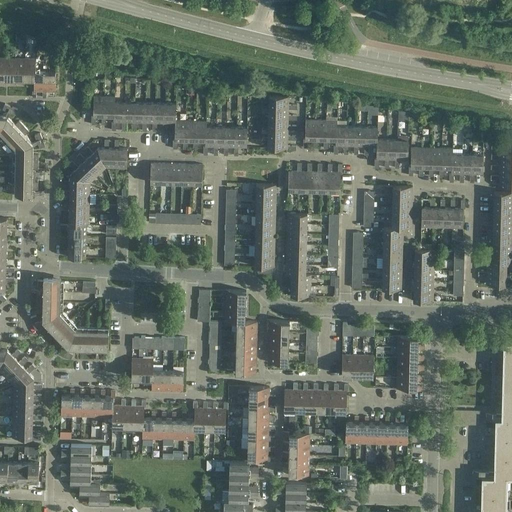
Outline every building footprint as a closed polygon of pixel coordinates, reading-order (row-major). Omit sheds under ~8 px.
[(14,78),(15,57),(4,57),(4,77),(2,77),(1,83),(6,84),(6,77),(12,78),(14,78)] [(24,78),(25,58),(15,57),(14,78),(12,78),(12,84),(16,84),(16,78),(22,78),(24,78)] [(35,70),(35,58),(25,58),(24,78),(22,78),(22,84),(26,84),(26,78),(34,78),(35,70)] [(45,70),(35,70),(34,78),(33,90),(32,90),(32,96),(36,96),(36,90),(42,90),(44,90),(45,70)] [(44,90),(42,90),(42,96),(46,97),(46,90),(55,90),(55,70),(45,70),(44,90)] [(103,115),(104,95),(93,95),(93,115),(91,115),(91,119),(91,123),(95,123),(95,115),(101,115),(103,115)] [(114,101),(115,96),(104,95),(103,115),(101,115),(101,124),(105,124),(106,115),(113,115),(114,115),(114,101)] [(288,106),(288,108),(296,108),(296,104),(288,104),(288,95),(268,95),(268,106),(288,106)] [(124,101),(114,101),(114,115),(113,115),(113,120),(111,120),(111,129),(115,129),(116,121),(122,121),(124,121),(124,101)] [(134,121),(135,102),(124,101),(124,121),(122,121),(121,129),(126,130),(126,121),(132,121),(134,121)] [(144,121),(145,102),(135,102),(134,121),(132,121),(132,130),(136,130),(136,121),(142,121),(144,121)] [(154,122),(155,102),(145,102),(144,121),(142,121),(142,130),(146,130),(146,122),(152,122),(154,122)] [(165,122),(165,102),(155,102),(154,122),(152,122),(152,130),(156,130),(156,122),(162,122),(165,122)] [(175,119),(176,103),(165,102),(165,122),(162,122),(162,130),(166,131),(167,122),(175,122),(175,119)] [(288,114),(288,108),(288,106),(268,106),(268,116),(288,116),(288,118),(296,119),(296,114),(288,114)] [(15,123),(13,121),(7,115),(5,118),(0,129),(0,136),(5,142),(24,125),(19,120),(15,123)] [(287,124),(288,118),(288,116),(268,116),(268,126),(287,126),(287,129),(296,129),(296,125),(287,124)] [(315,138),(316,119),(305,118),(304,138),(303,138),(303,147),(307,147),(307,138),(313,138),(315,138)] [(185,120),(175,119),(175,122),(174,139),(172,139),(172,148),(177,148),(177,139),(183,139),(185,139),(185,120)] [(325,139),(326,119),(316,119),(315,138),(313,138),(313,147),(317,147),(317,138),(323,139),(325,139)] [(336,125),(336,119),(326,119),(325,139),(323,139),(323,147),(327,147),(327,139),(335,139),(336,139),(336,125)] [(195,140),(195,120),(185,120),(185,139),(183,139),(182,148),(187,148),(187,139),(193,139),(195,140)] [(206,126),(206,120),(195,120),(195,140),(193,139),(193,148),(197,148),(197,140),(205,140),(206,126)] [(12,150),(30,143),(33,142),(25,134),(29,130),(24,125),(5,142),(12,150)] [(346,125),(336,125),(336,139),(335,139),(335,144),(333,144),(333,153),(337,153),(338,144),(343,145),(346,145),(346,125)] [(356,145),(356,125),(346,125),(346,145),(343,145),(343,153),(348,153),(348,145),(354,145),(356,145)] [(366,145),(367,125),(356,125),(356,145),(354,145),(353,153),(358,153),(358,145),(364,145),(366,145)] [(377,138),(377,126),(367,125),(366,145),(364,145),(364,154),(368,154),(368,145),(376,145),(377,138)] [(216,126),(206,126),(205,140),(205,145),(203,145),(203,154),(207,154),(207,145),(213,145),(215,145),(216,126)] [(225,146),(226,126),(216,126),(215,145),(213,145),(213,154),(217,154),(217,145),(223,146),(225,146)] [(236,146),(236,126),(226,126),(225,146),(223,146),(223,154),(227,154),(228,146),(234,146),(236,146)] [(236,146),(234,146),(233,154),(238,155),(238,146),(246,146),(247,127),(236,126),(236,146)] [(287,134),(287,129),(287,126),(268,126),(267,136),(287,137),(287,139),(296,139),(296,135),(287,134)] [(287,145),(287,139),(287,137),(267,136),(267,147),(287,147),(287,149),(295,149),(295,145),(287,145)] [(106,147),(108,147),(108,138),(104,138),(104,147),(97,147),(93,151),(91,153),(105,167),(106,167),(106,147)] [(387,139),(377,138),(376,145),(376,158),(374,158),(374,166),(378,166),(378,158),(384,158),(386,158),(387,139)] [(116,147),(118,147),(119,139),(114,139),(114,147),(108,147),(106,147),(106,167),(116,167),(116,147)] [(397,158),(397,139),(387,139),(386,158),(384,158),(384,167),(388,167),(389,158),(394,158),(397,158)] [(397,158),(394,158),(394,167),(399,167),(399,158),(407,159),(408,139),(397,139),(397,158)] [(38,161),(38,154),(33,154),(33,151),(33,142),(30,143),(12,150),(12,160),(38,161)] [(499,156),(511,156),(511,145),(500,145),(500,144),(491,143),(491,148),(499,148),(499,154),(499,156)] [(91,153),(93,151),(87,145),(84,148),(90,154),(85,158),(84,160),(97,174),(105,167),(91,153)] [(421,166),(421,146),(410,146),(410,166),(408,166),(408,174),(412,174),(413,166),(418,166),(421,166)] [(431,166),(431,147),(421,146),(421,166),(418,166),(418,175),(423,175),(423,166),(429,166),(431,166)] [(127,147),(118,147),(116,147),(116,167),(127,167),(127,147)] [(441,167),(442,147),(431,147),(431,166),(429,166),(428,175),(433,175),(433,166),(439,167),(441,167)] [(452,153),(452,147),(442,147),(441,167),(439,167),(439,175),(443,175),(443,167),(451,167),(452,153)] [(84,160),(85,158),(79,152),(76,155),(82,162),(78,166),(76,167),(90,181),(97,174),(84,160)] [(462,153),(452,153),(451,167),(451,172),(449,172),(449,181),(453,181),(453,172),(459,172),(461,173),(462,153)] [(471,173),(472,153),(462,153),(461,173),(459,172),(459,181),(463,181),(463,173),(469,173),(471,173)] [(471,173),(469,173),(469,181),(473,181),(474,173),(482,173),(483,154),(472,153),(471,173)] [(511,156),(499,156),(499,154),(491,154),(491,158),(499,158),(499,164),(499,166),(511,166),(511,156)] [(76,167),(78,166),(72,159),(69,162),(75,169),(70,173),(70,180),(70,182),(89,182),(90,181),(76,167)] [(38,168),(38,161),(12,160),(12,171),(32,171),(32,168),(38,168)] [(161,182),(161,162),(150,162),(150,182),(161,182)] [(171,182),(171,163),(161,162),(161,182),(171,182)] [(299,170),(301,170),(301,162),(297,162),(297,170),(288,170),(288,190),(298,190),(299,170)] [(309,171),(311,171),(311,162),(307,162),(307,171),(301,170),(299,170),(298,190),(308,190),(309,171)] [(319,171),(321,171),(322,162),(317,162),(317,171),(311,171),(309,171),(308,190),(319,190),(319,171)] [(181,182),(181,163),(171,163),(171,182),(181,182)] [(191,183),(192,163),(181,163),(181,182),(191,183)] [(192,163),(191,183),(202,183),(202,163),(192,163)] [(329,171),(332,171),(332,163),(327,163),(327,171),(321,171),(319,171),(319,190),(329,191),(329,171)] [(329,171),(329,191),(340,191),(340,172),(342,172),(342,163),(338,163),(337,171),(332,171),(329,171)] [(511,166),(499,166),(499,164),(490,164),(490,168),(499,168),(499,174),(499,176),(511,176),(511,166)] [(32,174),(32,171),(12,171),(12,181),(37,181),(37,174),(32,174)] [(511,176),(499,176),(499,174),(490,174),(490,178),(498,178),(498,187),(511,187),(511,176)] [(70,182),(70,180),(61,179),(61,184),(69,184),(69,190),(69,192),(89,192),(89,182),(70,182)] [(37,189),(37,181),(12,181),(11,191),(32,192),(32,188),(37,189)] [(256,193),(275,194),(276,183),(256,183),(256,193)] [(392,195),(412,196),(412,185),(393,185),(392,195)] [(69,192),(69,190),(61,190),(61,194),(69,194),(69,202),(89,203),(89,192),(69,192)] [(493,202),(511,202),(511,191),(493,191),(493,202)] [(275,204),(275,194),(256,193),(256,204),(275,204)] [(412,206),(412,196),(392,195),(392,206),(412,206)] [(432,206),(434,207),(434,198),(430,198),(430,206),(421,206),(421,226),(431,226),(432,206)] [(442,207),(444,207),(444,198),(440,198),(440,207),(434,207),(432,206),(431,226),(441,226),(442,207)] [(452,207),(454,207),(455,199),(450,198),(450,207),(444,207),(442,207),(441,226),(452,227),(452,207)] [(452,207),(452,227),(462,227),(463,207),(465,207),(465,199),(460,199),(460,207),(454,207),(452,207)] [(88,213),(89,203),(69,202),(69,213),(88,213)] [(511,212),(511,202),(493,202),(493,212),(511,212)] [(275,214),(275,204),(256,204),(255,214),(275,214)] [(411,216),(412,206),(392,206),(392,216),(411,216)] [(287,222),(306,223),(307,212),(287,212),(287,222)] [(511,222),(511,212),(493,212),(493,222),(511,222)] [(88,224),(88,213),(69,213),(69,223),(86,223),(88,224)] [(275,225),(275,214),(255,214),(255,224),(275,225)] [(411,227),(411,216),(392,216),(391,226),(403,226),(403,227),(411,227)] [(306,233),(306,223),(287,222),(286,233),(306,233)] [(511,232),(511,222),(493,222),(492,232),(511,232)] [(86,235),(86,223),(69,223),(68,234),(86,235)] [(116,233),(116,224),(106,224),(106,233),(116,233)] [(274,235),(275,225),(255,224),(255,234),(274,235)] [(391,226),(383,226),(383,236),(403,237),(403,227),(403,226),(391,226)] [(511,243),(511,235),(511,232),(492,232),(492,242),(511,243)] [(306,243),(306,233),(286,233),(286,243),(306,243)] [(85,245),(86,235),(68,234),(68,245),(85,245)] [(274,245),(274,235),(255,234),(254,244),(274,245)] [(115,246),(116,235),(106,235),(105,246),(115,246)] [(402,247),(403,237),(383,236),(383,246),(402,247)] [(511,253),(511,243),(492,242),(492,252),(511,253)] [(305,253),(306,243),(286,243),(286,253),(305,253)] [(274,255),(274,245),(254,244),(254,255),(274,255)] [(85,256),(85,245),(68,245),(68,256),(85,256)] [(115,257),(115,246),(105,246),(105,257),(115,257)] [(402,257),(402,247),(383,246),(382,257),(402,257)] [(414,258),(434,259),(434,248),(414,248),(414,258)] [(453,259),(464,260),(464,249),(454,249),(453,259)] [(511,264),(511,253),(492,252),(492,262),(492,263),(506,263),(511,264)] [(305,264),(305,253),(286,253),(286,263),(305,264)] [(274,266),(274,255),(254,255),(254,265),(258,265),(258,272),(271,272),(272,266),(274,266)] [(402,267),(402,257),(382,257),(382,267),(402,267)] [(5,266),(6,258),(0,258),(0,268),(5,268),(5,271),(14,271),(14,267),(5,266)] [(433,269),(434,259),(414,258),(414,268),(433,269)] [(463,270),(464,260),(453,259),(453,270),(463,270)] [(492,263),(492,262),(486,262),(487,260),(478,260),(478,264),(486,265),(486,271),(486,273),(506,273),(506,263),(492,263)] [(305,274),(305,273),(305,264),(286,263),(285,274),(291,274),(291,273),(305,274)] [(401,278),(402,267),(382,267),(382,277),(401,278)] [(5,276),(5,271),(5,268),(0,268),(0,278),(5,279),(5,281),(13,281),(14,277),(5,276)] [(433,279),(433,269),(414,268),(413,279),(433,279)] [(463,280),(463,270),(453,270),(453,280),(463,280)] [(486,273),(486,271),(478,270),(477,275),(486,275),(486,283),(505,284),(506,273),(486,273)] [(290,284),(310,284),(310,273),(305,273),(305,274),(291,273),(291,274),(290,284)] [(401,288),(401,278),(382,277),(382,288),(401,288)] [(43,290),(63,290),(63,280),(38,279),(38,287),(43,287),(43,290)] [(433,289),(433,279),(413,279),(413,289),(433,289)] [(463,290),(463,280),(453,280),(453,290),(463,290)] [(310,295),(310,284),(290,284),(290,294),(310,295)] [(225,300),(245,300),(246,289),(225,289),(225,300)] [(433,300),(433,289),(413,289),(413,300),(433,300)] [(63,301),(63,290),(43,290),(43,293),(37,293),(37,300),(63,301)] [(42,319),(45,318),(63,311),(62,311),(63,301),(37,300),(37,307),(42,307),(42,319)] [(245,310),(245,300),(225,300),(225,310),(245,310)] [(245,320),(245,310),(225,310),(224,320),(236,321),(236,320),(245,320)] [(45,318),(42,319),(50,327),(46,331),(51,336),(70,319),(63,312),(63,311),(45,318)] [(68,346),(77,326),(70,319),(51,336),(56,341),(60,338),(68,346)] [(269,330),(289,331),(289,320),(269,319),(269,330)] [(245,320),(236,320),(236,321),(236,330),(256,331),(257,320),(245,320)] [(68,346),(76,347),(80,347),(80,352),(87,352),(87,327),(77,326),(68,346)] [(97,347),(98,327),(87,327),(87,352),(94,352),(94,347),(97,347)] [(98,327),(97,347),(100,347),(100,353),(108,353),(108,327),(98,327)] [(256,341),(256,331),(236,330),(236,341),(256,341)] [(289,341),(289,331),(269,330),(268,340),(289,341)] [(417,346),(417,348),(424,349),(424,344),(418,344),(418,336),(397,335),(397,346),(417,346)] [(288,351),(289,341),(268,340),(268,351),(288,351)] [(481,475),(480,511),(511,511),(511,340),(503,340),(501,411),(486,410),(485,417),(495,418),(493,469),(472,468),(472,475),(481,475)] [(256,351),(256,341),(236,341),(236,351),(256,351)] [(417,354),(417,348),(417,346),(397,346),(397,356),(417,356),(417,359),(423,359),(424,355),(417,354)] [(0,367),(13,355),(14,357),(21,351),(18,348),(11,354),(7,349),(0,349),(0,348),(0,367)] [(256,362),(256,351),(236,351),(235,361),(256,362)] [(288,362),(288,351),(268,351),(268,361),(288,362)] [(352,374),(352,354),(342,353),(341,374),(352,374)] [(362,374),(362,354),(352,354),(352,374),(362,374)] [(362,354),(362,374),(373,374),(373,354),(362,354)] [(20,363),(22,365),(28,359),(25,355),(18,361),(14,357),(13,355),(0,367),(0,370),(6,376),(20,363)] [(417,365),(417,359),(417,356),(397,356),(397,366),(417,367),(417,369),(423,369),(423,365),(417,365)] [(142,377),(142,357),(131,357),(131,377),(142,377)] [(152,369),(153,369),(153,357),(142,357),(142,377),(151,378),(152,378),(152,369)] [(255,372),(256,362),(235,361),(235,372),(255,372)] [(26,369),(22,365),(20,363),(6,376),(13,384),(27,370),(29,372),(35,366),(32,363),(26,369)] [(417,375),(417,369),(417,367),(397,366),(396,376),(417,377),(417,379),(423,379),(423,375),(417,375)] [(162,369),(153,369),(152,369),(152,378),(151,378),(151,389),(162,390),(162,369)] [(172,390),(173,370),(162,369),(162,390),(172,390)] [(33,377),(29,372),(27,370),(13,384),(13,385),(33,385),(33,388),(41,388),(42,383),(33,383),(33,377)] [(173,370),(172,390),(183,390),(183,370),(173,370)] [(416,385),(417,379),(417,377),(396,376),(396,387),(416,388),(416,389),(423,389),(423,385),(416,385)] [(295,388),(297,388),(297,382),(293,382),(293,388),(284,388),(283,408),(294,408),(295,388)] [(305,389),(307,389),(307,382),(303,382),(303,389),(297,388),(295,388),(294,408),(304,409),(305,389)] [(315,389),(317,389),(317,383),(313,383),(313,389),(307,389),(305,389),(304,409),(315,409),(315,389)] [(325,389),(327,389),(328,383),(323,383),(323,389),(317,389),(315,389),(315,409),(325,409),(325,389)] [(335,389),(338,389),(338,383),(333,383),(333,389),(327,389),(325,389),(325,409),(335,410),(335,389)] [(335,389),(335,410),(346,410),(346,390),(348,390),(348,383),(344,383),(344,390),(338,389),(335,389)] [(33,393),(33,388),(33,385),(13,385),(13,395),(33,396),(33,398),(41,398),(41,394),(33,393)] [(269,396),(269,399),(275,399),(275,394),(269,394),(269,386),(249,385),(249,396),(269,396)] [(72,394),(74,394),(74,388),(70,388),(70,394),(61,394),(61,414),(71,415),(72,394)] [(82,395),(84,395),(84,389),(80,388),(80,395),(74,394),(72,394),(71,415),(81,415),(82,395)] [(92,395),(94,395),(95,389),(90,389),(90,395),(84,395),(82,395),(81,415),(92,415),(92,395)] [(102,395),(105,395),(105,389),(101,389),(100,395),(94,395),(92,395),(92,415),(102,416),(102,395)] [(112,404),(113,404),(113,396),(115,396),(115,390),(111,389),(111,396),(105,395),(102,395),(102,416),(112,416),(112,404)] [(32,404),(33,398),(33,396),(13,395),(13,405),(32,406),(32,408),(41,408),(41,404),(32,404)] [(269,405),(269,399),(269,396),(249,396),(248,406),(269,407),(269,409),(275,409),(275,405),(269,405)] [(123,405),(125,405),(125,398),(121,398),(121,404),(113,404),(112,404),(112,416),(112,425),(122,425),(123,405)] [(133,405),(135,405),(135,399),(131,399),(131,405),(125,405),(123,405),(122,425),(132,425),(133,405)] [(143,417),(144,417),(144,405),(145,405),(146,399),(141,399),(141,405),(135,405),(133,405),(132,425),(142,426),(143,426),(143,417)] [(197,407),(194,407),(194,418),(194,427),(204,427),(205,407),(207,407),(207,401),(203,401),(203,407),(197,407)] [(215,407),(217,407),(217,401),(213,401),(213,407),(207,407),(205,407),(204,427),(214,428),(215,407)] [(215,407),(214,428),(225,428),(226,408),(227,408),(228,401),(223,401),(223,408),(217,407),(215,407)] [(32,414),(32,408),(32,406),(13,405),(12,415),(32,416),(32,418),(41,418),(41,414),(32,414)] [(268,415),(269,409),(269,407),(248,406),(248,416),(268,417),(268,419),(274,419),(275,415),(268,415)] [(153,417),(155,417),(155,411),(151,411),(151,417),(144,417),(143,417),(143,426),(142,426),(142,437),(153,438),(153,417)] [(163,418),(165,418),(166,411),(161,411),(161,417),(155,417),(153,417),(153,438),(163,438),(163,418)] [(173,418),(176,418),(176,412),(172,412),(171,418),(165,418),(163,418),(163,438),(173,438),(173,418)] [(184,418),(186,418),(186,412),(182,412),(182,418),(176,418),(173,418),(173,438),(183,438),(184,418)] [(32,424),(32,418),(32,416),(12,415),(12,426),(32,426),(32,428),(40,429),(40,424),(32,424)] [(356,422),(358,422),(358,416),(354,415),(354,422),(345,421),(345,442),(356,442),(356,422)] [(268,425),(268,419),(268,417),(248,416),(248,426),(268,427),(268,429),(274,429),(274,425),(268,425)] [(366,422),(368,422),(369,416),(364,416),(364,422),(358,422),(356,422),(356,442),(366,442),(366,422)] [(376,422),(379,422),(379,416),(374,416),(374,422),(368,422),(366,422),(366,442),(376,443),(376,422)] [(387,423),(389,423),(389,416),(385,416),(385,422),(379,422),(376,422),(376,443),(386,443),(387,423)] [(397,423),(399,423),(399,417),(395,417),(395,423),(389,423),(387,423),(386,443),(396,443),(397,423)] [(397,423),(396,443),(407,443),(408,423),(409,423),(409,417),(405,417),(405,423),(399,423),(397,423)] [(194,418),(186,418),(184,418),(183,438),(194,439),(194,427),(194,418)] [(32,434),(32,428),(32,426),(12,426),(12,436),(31,437),(31,439),(40,439),(40,434),(32,434)] [(268,435),(268,429),(268,427),(248,426),(248,437),(268,437),(268,439),(274,439),(274,435),(268,435)] [(289,443),(309,443),(309,432),(289,432),(289,430),(283,430),(283,434),(289,435),(289,441),(289,443)] [(268,445),(268,439),(268,437),(248,437),(247,447),(268,447),(267,450),(274,450),(274,445),(268,445)] [(289,443),(289,441),(282,440),(282,445),(289,445),(288,451),(288,453),(309,453),(309,443),(289,443)] [(61,453),(91,454),(91,444),(71,443),(71,449),(61,449),(61,453)] [(267,456),(267,450),(268,447),(247,447),(247,458),(267,458),(267,460),(273,460),(274,456),(267,456)] [(288,453),(288,451),(282,451),(282,455),(288,455),(288,461),(288,463),(308,464),(309,453),(288,453)] [(91,463),(91,454),(61,453),(61,458),(70,458),(70,463),(91,463)] [(229,470),(258,471),(258,466),(249,466),(249,460),(229,460),(229,470)] [(17,482),(18,461),(8,461),(7,481),(17,482)] [(27,482),(28,462),(18,461),(17,482),(27,482)] [(288,463),(288,461),(282,461),(282,465),(288,465),(288,474),(308,474),(308,464),(288,463)] [(28,462),(27,482),(38,482),(39,462),(28,462)] [(90,473),(91,463),(70,463),(70,468),(60,468),(60,472),(90,473)] [(258,475),(258,471),(229,470),(229,479),(248,480),(248,475),(258,475)] [(90,483),(90,482),(90,473),(60,472),(60,477),(70,477),(70,482),(90,483)] [(248,485),(248,480),(229,479),(228,489),(258,490),(258,485),(248,485)] [(276,491),(306,491),(306,481),(285,481),(285,486),(276,486),(276,491)] [(100,493),(100,492),(100,482),(90,482),(90,483),(70,482),(70,487),(79,487),(79,492),(100,493)] [(258,490),(228,489),(222,489),(222,498),(223,499),(243,499),(243,500),(248,500),(248,494),(257,494),(258,490)] [(305,501),(306,491),(276,491),(275,495),(285,495),(285,500),(305,501)] [(109,492),(100,492),(100,493),(79,492),(79,496),(88,497),(88,502),(109,503),(109,492)] [(243,504),(243,500),(243,499),(223,499),(223,508),(252,509),(252,504),(243,504)] [(305,511),(305,510),(305,501),(285,500),(285,506),(275,505),(274,511),(284,511),(285,510),(305,511)]
